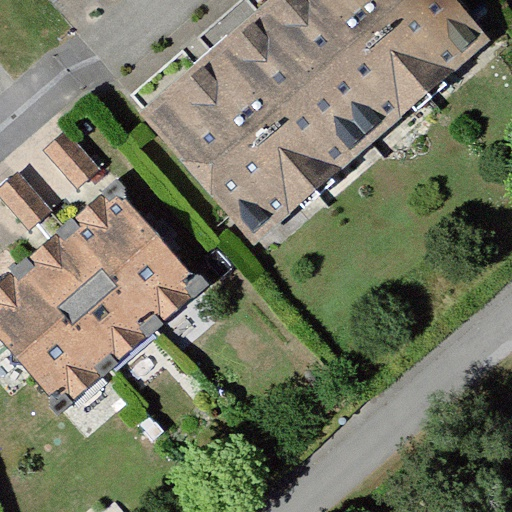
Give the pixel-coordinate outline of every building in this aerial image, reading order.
[(267,0),(256,10),(371,142),(483,44),(444,0),(267,0)] [(146,106),(261,237),(371,142),(256,10),(146,106)] [(131,199),(82,242),(173,345),(222,303),(131,199)] [(82,242),(35,283),(125,387),(173,345),(82,242)] [(35,283),(0,313),(0,334),(80,426),(125,387),(35,283)]
